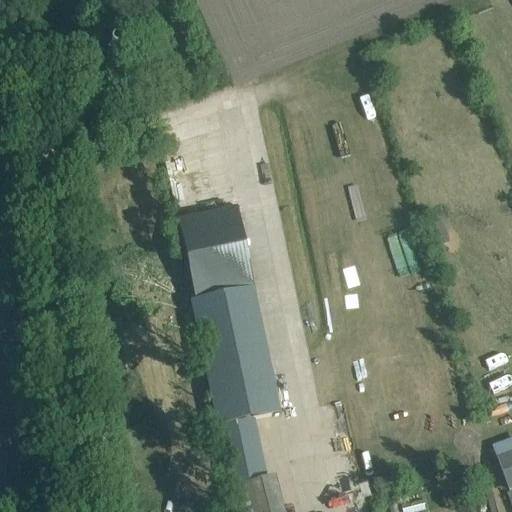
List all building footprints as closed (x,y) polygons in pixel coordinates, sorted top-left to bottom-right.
[(167,56),(152,16),(136,22),(151,62),(167,56)] [(84,51),(94,88),(114,83),(103,45),(84,51)] [(233,490),(268,482),(254,421),(282,415),(253,288),(195,301),(190,303),(229,488),(233,490)] [(105,319),(103,303),(91,305),(93,320),(105,319)] [(511,455),(499,460),(511,493),(511,492),(511,455)]
